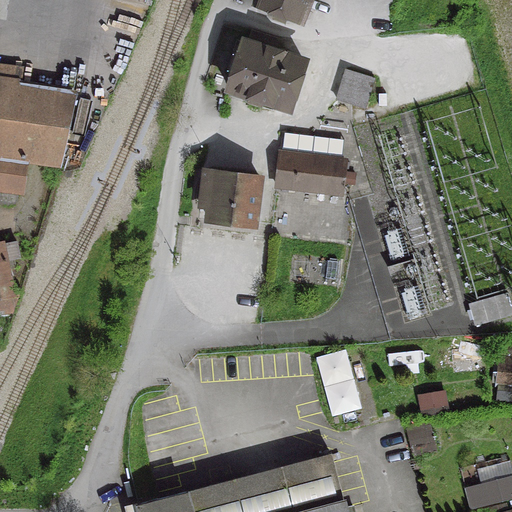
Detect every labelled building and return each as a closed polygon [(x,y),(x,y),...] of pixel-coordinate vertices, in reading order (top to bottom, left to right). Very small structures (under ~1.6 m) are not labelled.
[(254,0),(253,5),(299,24),(308,0),(254,0)] [(270,104),(270,103),(287,109),(303,62),(271,52),(275,38),(249,30),(245,43),(242,42),(227,89),(247,96),(247,97),(270,104)] [(0,189),(18,192),(23,160),(54,164),(69,89),(19,82),(21,68),(0,64),(0,189)] [(363,109),(373,79),(345,70),(335,101),(363,109)] [(339,195),(343,160),(279,153),(275,187),(339,195)] [(252,225),(258,178),(202,171),(199,200),(208,201),(206,219),(252,225)] [(17,258),(14,242),(0,244),(0,310),(3,310),(3,314),(10,314),(17,293),(12,292),(5,260),(17,258)] [(506,293),(467,304),(473,325),(511,314),(506,293)] [(343,511),(328,454),(135,505),(136,511),(343,511)]
